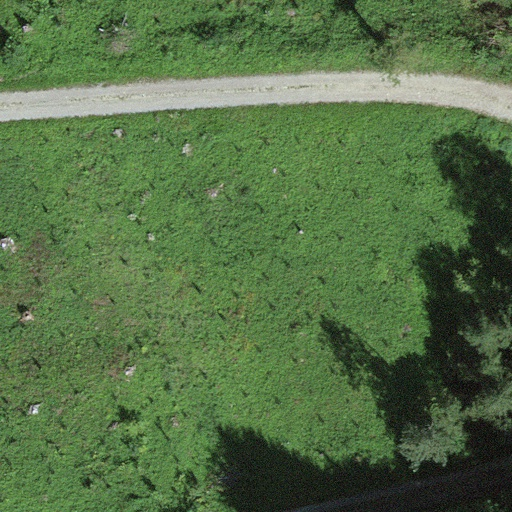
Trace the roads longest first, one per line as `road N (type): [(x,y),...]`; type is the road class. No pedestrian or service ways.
road 1 (track): [(511,114),(482,95),(267,81),(0,98)]
road 2 (track): [(345,511),(511,461)]
